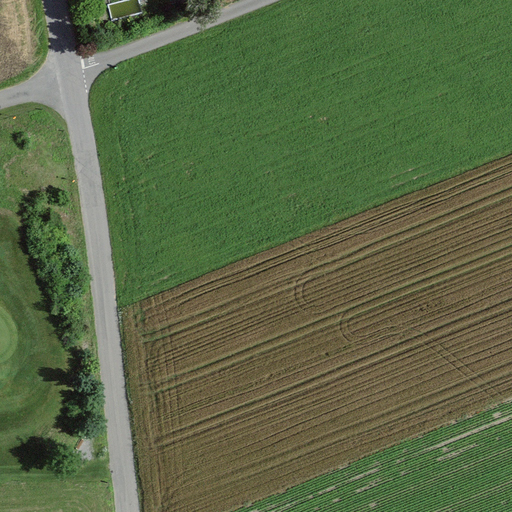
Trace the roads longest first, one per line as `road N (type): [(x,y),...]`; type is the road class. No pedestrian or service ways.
road 1 (unclassified): [(68,72),(95,228),(125,511)]
road 2 (unclassified): [(244,0),(68,72)]
